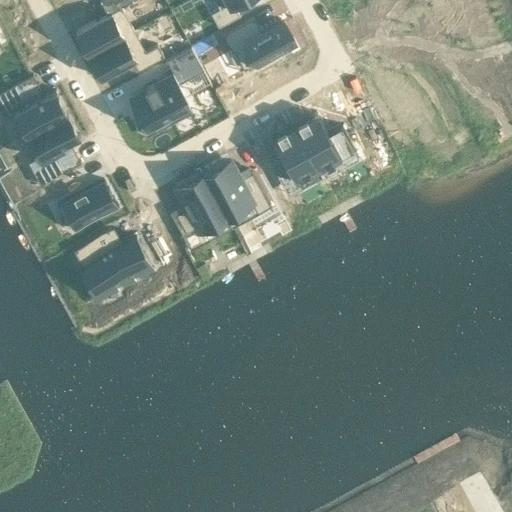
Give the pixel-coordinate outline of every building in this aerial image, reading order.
[(78,35),(75,37),(82,50),(85,48),(88,53),(133,28),(121,5),(130,0),(100,0),(107,13),(75,30),(78,35)] [(215,0),(219,7),(212,11),(211,12),(218,25),(240,14),(234,3),(239,0),(215,0)] [(253,16),(222,33),(232,50),(234,49),(244,68),(279,49),(295,41),(293,37),(284,20),(262,31),(253,16)] [(133,28),(88,53),(100,76),(132,59),(138,69),(164,55),(157,43),(145,50),(133,28)] [(192,46),(197,57),(219,45),(213,35),(192,46)] [(190,46),(171,56),(184,80),(203,69),(191,46),(190,46)] [(33,73),(0,90),(0,104),(7,117),(16,112),(28,132),(26,133),(26,134),(68,111),(67,111),(66,111),(55,90),(56,89),(55,88),(44,94),(42,95),(31,75),(33,74),(33,73)] [(145,88),(129,96),(137,111),(133,113),(134,114),(146,136),(170,123),(192,111),(177,83),(172,73),(156,82),(155,79),(143,85),(145,88)] [(68,111),(26,134),(26,135),(28,134),(40,154),(30,159),(42,181),(40,182),(40,183),(79,162),(81,161),(80,160),(78,161),(67,141),(69,140),(80,134),(80,133),(78,134),(67,112),(68,112),(68,111)] [(317,111),(294,123),(318,167),(323,176),(358,156),(341,124),(328,131),(317,111)] [(284,157),(271,164),(283,186),(318,167),(294,123),(272,135),(284,157)] [(204,172),(203,173),(226,214),(232,226),(256,213),(269,205),(271,208),(272,207),(252,170),(243,175),(238,174),(236,171),(230,160),(205,174),(204,172)] [(183,208),(172,214),(172,216),(175,214),(181,226),(179,227),(179,228),(182,227),(184,231),(182,233),(182,234),(198,226),(206,240),(232,226),(226,214),(203,173),(177,187),(185,202),(183,208)] [(66,175),(43,187),(51,201),(74,189),(66,175)] [(104,178),(60,202),(74,229),(119,205),(104,178)] [(109,229),(74,248),(82,264),(78,266),(79,267),(83,265),(95,288),(113,278),(116,284),(138,272),(139,275),(148,270),(149,271),(155,268),(154,266),(152,268),(135,236),(137,235),(137,234),(117,245),(109,229)] [(211,273),(204,261),(196,266),(202,278),(211,273)]
